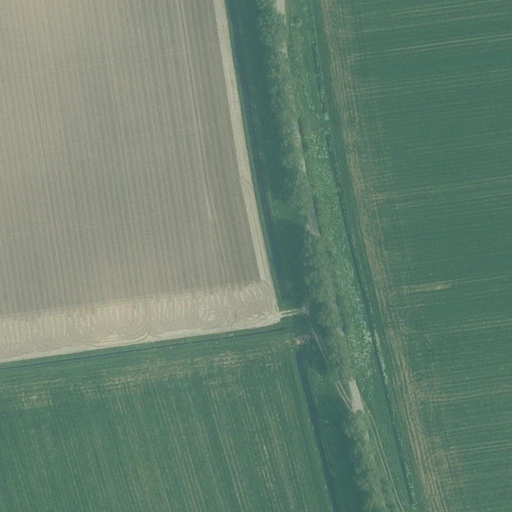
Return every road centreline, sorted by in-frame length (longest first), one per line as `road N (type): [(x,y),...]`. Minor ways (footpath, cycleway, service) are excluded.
road 1 (unclassified): [(383,511),(297,150),(273,0)]
road 2 (track): [(288,341),(316,334),(361,423)]
road 3 (track): [(316,334),(306,281),(311,215)]
